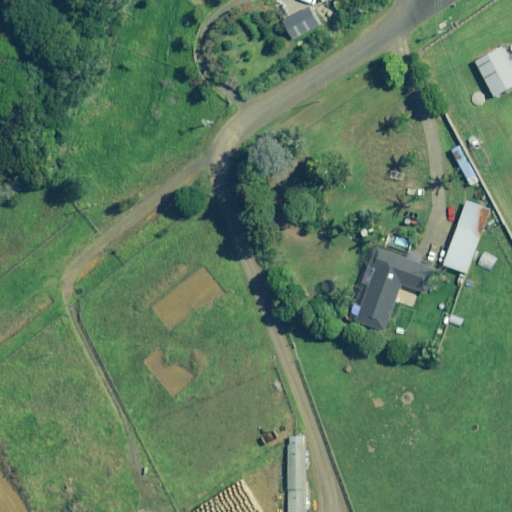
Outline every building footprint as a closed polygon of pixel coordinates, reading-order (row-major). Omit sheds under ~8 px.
[(492,211),(469,203),(446,266),(469,274),(492,211)] [(337,234),(326,224),(319,231),(330,241),(337,234)] [(389,251),(379,247),(371,268),(377,270),(357,321),(387,332),(405,285),(424,293),(433,268),(411,259),(412,256),(390,247),(389,251)] [(307,511),(308,437),(290,437),(290,511),(307,511)] [(96,511),(79,481),(50,497),(58,511),(96,511)] [(250,493),(241,481),(221,495),(232,511),(235,511),(245,505),(241,499),(250,493)]
